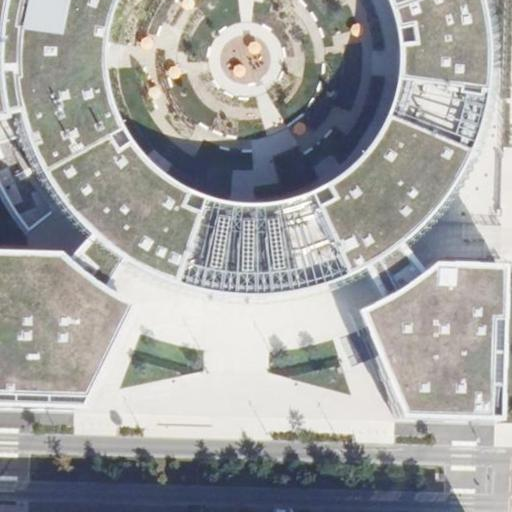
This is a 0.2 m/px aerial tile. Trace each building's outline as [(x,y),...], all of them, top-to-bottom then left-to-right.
[(34,177),(81,233),(95,244),(108,253),(118,259),(175,282),(235,290),(295,283),(351,261),(368,251),(383,240),(433,186),(464,121),(473,49),(464,0),(6,0),(1,24),(0,37),(0,69),(2,87),(6,108),(34,177)] [(81,233),(55,262),(73,277),(98,293),(118,259),(108,253),(95,244),(81,233)] [(368,251),(351,261),(372,298),(394,287),(411,272),(383,240),(368,251)] [(55,262),(46,251),(0,249),(0,409),(67,411),(118,303),(111,300),(98,293),(73,277),(55,262)] [(496,423),(500,264),(422,261),(417,267),(411,272),(394,287),(372,298),(345,311),(391,420),(496,423)]
